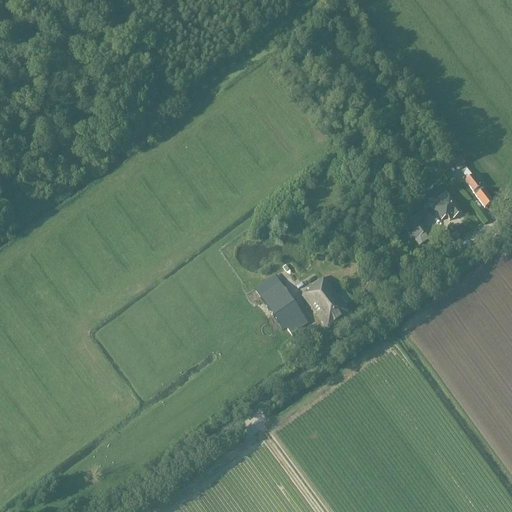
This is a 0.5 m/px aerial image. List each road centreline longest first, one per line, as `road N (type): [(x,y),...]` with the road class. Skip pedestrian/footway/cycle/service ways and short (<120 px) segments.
road 1 (unclassified): [(113,511),(511,217)]
road 2 (track): [(250,411),(324,511)]
